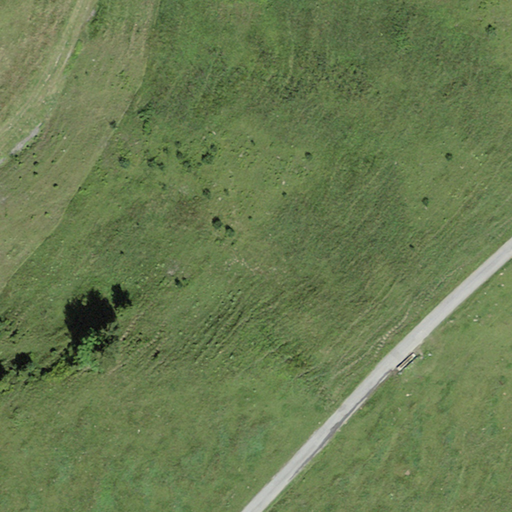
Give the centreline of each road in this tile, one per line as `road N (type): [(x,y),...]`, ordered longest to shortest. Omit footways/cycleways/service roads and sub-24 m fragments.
road 1 (unclassified): [(511,247),(393,358),(250,511)]
road 2 (track): [(0,145),(23,128),(71,55),(89,0)]
